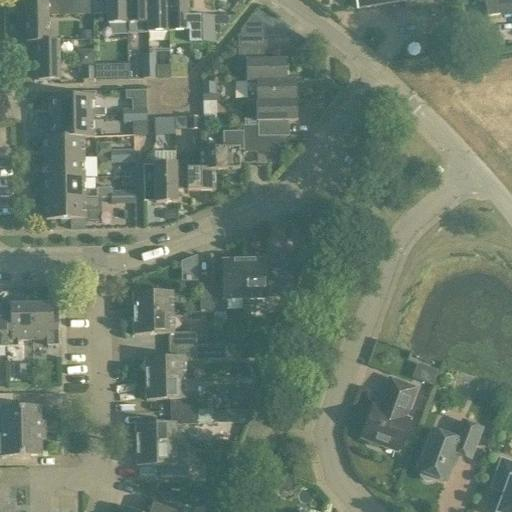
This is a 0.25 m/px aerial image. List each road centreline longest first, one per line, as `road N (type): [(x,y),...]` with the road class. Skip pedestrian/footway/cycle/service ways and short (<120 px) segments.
road 1 (residential): [(363,511),(333,477),(322,430),(392,247),(475,170)]
road 2 (residential): [(101,262),(136,258),(286,193),(376,75)]
road 3 (residential): [(83,482),(100,442),(101,262)]
road 4 (residential): [(475,170),(376,75)]
road 5 (residential): [(376,75),(279,0)]
